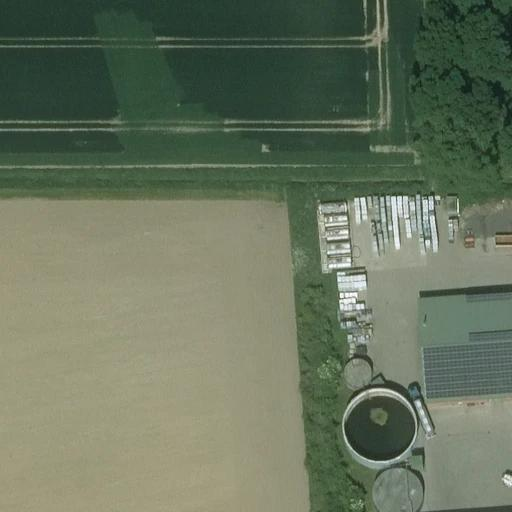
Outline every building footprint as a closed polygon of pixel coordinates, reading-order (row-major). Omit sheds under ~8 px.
[(457,202),(447,202),(447,217),(457,217),(457,202)] [(511,299),(419,306),(426,409),(511,403),(511,299)] [(358,365),(355,365),(353,366),(350,368),(348,370),(346,371),(345,373),(345,375),(344,377),(344,379),(344,382),(345,384),(346,386),(349,389),(351,391),(354,392),(358,393),(361,392),(364,391),(367,389),(369,387),(370,385),(371,383),(372,381),(372,378),(371,376),(371,374),(370,371),(368,369),(366,367),(363,366),(360,365),(358,365)] [(389,398),(384,397),(378,396),(372,397),(367,399),(364,400),(359,403),(356,406),(353,408),(351,411),(348,415),(346,419),(345,423),(344,425),(343,429),(343,434),(343,437),(344,442),(345,446),(347,450),(349,454),(352,457),(354,460),(357,462),(360,464),(364,466),(369,468),(376,470),(381,470),(387,470),(392,468),(397,466),(402,463),(407,459),(409,456),(411,453),(413,450),(414,447),(416,442),(417,438),(417,433),(417,428),(416,425),(415,420),(413,416),(411,414),(410,412),(407,409),(404,405),(401,403),(396,400),(393,399),(389,398)] [(405,475),(400,475),(397,475),(393,475),(390,476),(386,477),(384,479),(380,481),(378,484),(376,487),(374,491),(373,494),(372,497),(372,500),(373,504),(373,507),(374,509),(375,511),(419,511),(420,511),(421,509),(422,508),(422,505),(423,503),(423,499),(422,495),(421,491),(420,488),(419,486),(417,483),(413,480),(410,477),(405,475)]
